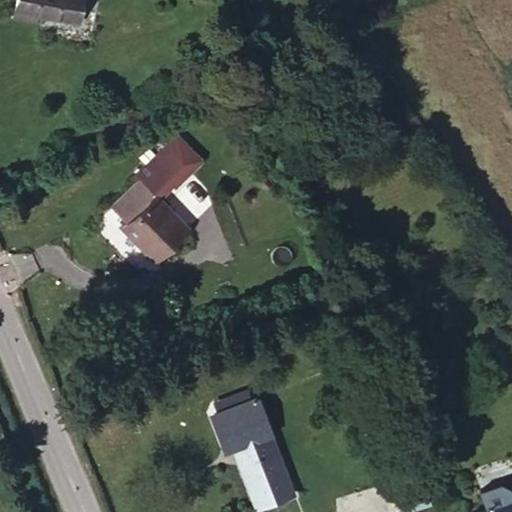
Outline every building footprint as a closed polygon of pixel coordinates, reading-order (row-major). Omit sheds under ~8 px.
[(20,0),(20,4),(48,10),(50,2),(89,6),(89,0),(20,0)] [(201,214),(156,169),(129,199),(142,211),(139,217),(172,247),(201,214)] [(227,407),(262,393),(256,380),(222,394),(227,407)] [(269,390),(262,393),(227,407),(224,408),(236,440),(243,437),(269,500),(306,485),(269,390)] [(0,441),(13,437),(3,415),(0,416),(0,441)] [(383,448),(359,458),(363,469),(387,458),(383,448)] [(363,469),(359,458),(356,453),(343,458),(353,485),(391,470),(387,458),(363,469)] [(398,478),(411,511),(440,503),(425,467),(423,467),(398,478)] [(511,511),(511,496),(511,497),(482,508),(483,511),(511,511)]
